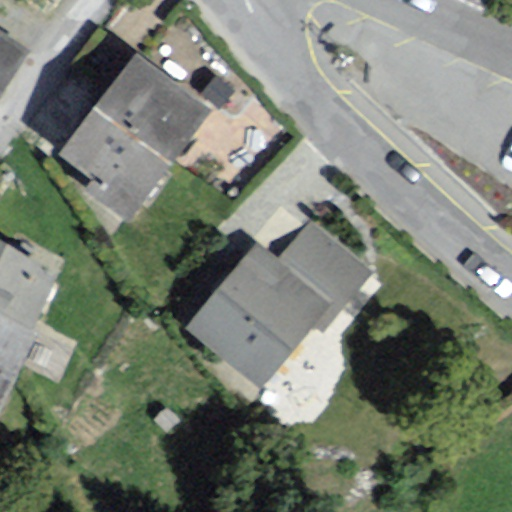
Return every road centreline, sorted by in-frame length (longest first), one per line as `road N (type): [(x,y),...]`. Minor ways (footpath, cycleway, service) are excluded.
road 1 (tertiary): [(246,0),(321,114),(511,290)]
road 2 (residential): [(0,130),(94,0)]
road 3 (tertiary): [(511,50),(402,0)]
